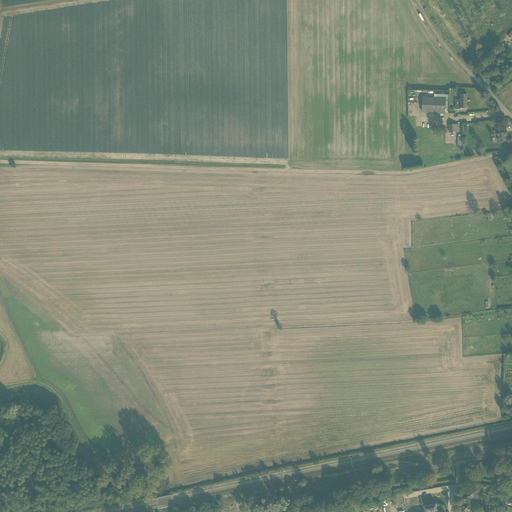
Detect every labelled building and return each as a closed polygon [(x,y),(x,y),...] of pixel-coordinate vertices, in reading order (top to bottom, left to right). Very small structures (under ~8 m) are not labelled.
[(460,100),(455,100),(455,109),(460,109),(461,108),(467,108),(467,100),(467,94),(461,94),(460,100)] [(445,113),(446,97),(422,97),(422,113),(445,113)] [(494,134),(495,134),(496,143),(498,142),(508,141),(507,132),(500,133),(500,130),(493,131),(494,134)] [(463,511),(470,511),(470,498),(477,498),(477,488),(467,488),(467,497),(462,497),(463,511)] [(435,511),(435,510),(437,510),(436,503),(424,505),(425,511),(424,511),(418,511),(410,511),(435,511)]
